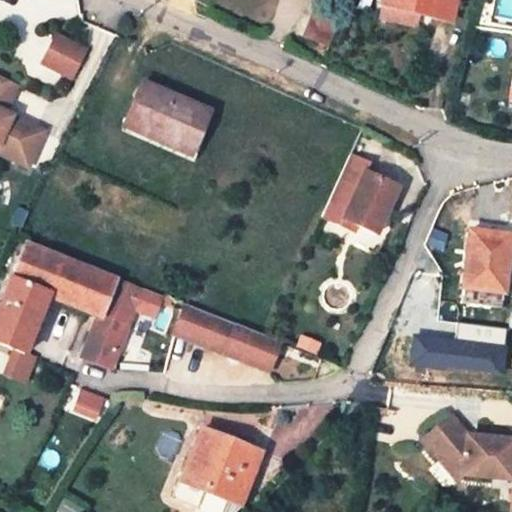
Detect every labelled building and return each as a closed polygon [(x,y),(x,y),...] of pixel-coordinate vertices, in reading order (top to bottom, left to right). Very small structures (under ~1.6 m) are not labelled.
[(453,0),(381,0),(381,4),(384,5),(419,13),(448,20),(453,0)] [(418,22),(419,13),(384,5),(383,14),(418,22)] [(57,33),(41,67),(75,82),(90,49),(57,33)] [(511,110),(511,33),(508,33),(500,109),(511,110)] [(0,154),(33,168),(50,129),(11,112),(22,86),(0,76),(0,154)] [(209,111),(142,82),(122,126),(154,140),(157,134),(191,150),(209,111)] [(197,153),(191,150),(157,134),(154,140),(122,126),(119,131),(192,164),(197,153)] [(345,157),(323,205),(340,213),(336,222),(350,229),(370,238),(392,190),(360,175),(364,166),(345,157)] [(340,213),(323,205),(316,221),(348,235),(350,229),(336,222),(340,213)] [(510,236),(470,231),(463,287),(503,293),(510,236)] [(98,317),(83,356),(99,364),(109,368),(140,290),(24,245),(0,302),(0,346),(22,355),(47,296),(98,317)] [(503,293),(463,287),(461,303),(500,309),(503,293)] [(278,343),(184,306),(172,336),(266,373),(278,343)] [(450,417),(420,440),(437,462),(461,464),(460,477),(511,482),(511,446),(510,447),(511,436),(477,432),(476,443),(464,442),(465,437),(450,417)] [(254,451),(200,429),(172,499),(207,511),(225,511),(232,506),(254,451)] [(254,451),(232,506),(239,508),(261,454),(254,451)] [(461,464),(437,462),(453,482),(460,477),(461,464)]
